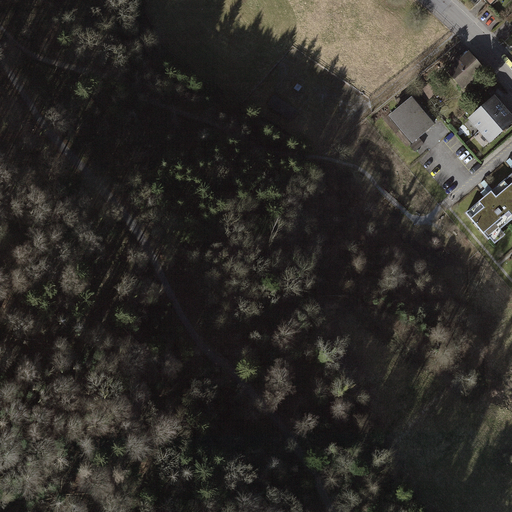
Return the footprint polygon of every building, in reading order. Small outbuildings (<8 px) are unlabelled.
[(501,0),(481,0),(491,10),(501,0)] [(491,74),(470,52),(444,77),(464,99),(491,74)] [(295,110),(274,97),(269,105),(290,119),(295,110)] [(438,128),(411,97),(391,114),(418,145),(438,128)] [(511,122),(511,111),(499,97),(472,121),(491,141),(511,122)] [(511,218),(511,183),(473,215),(490,236),(511,218)]
